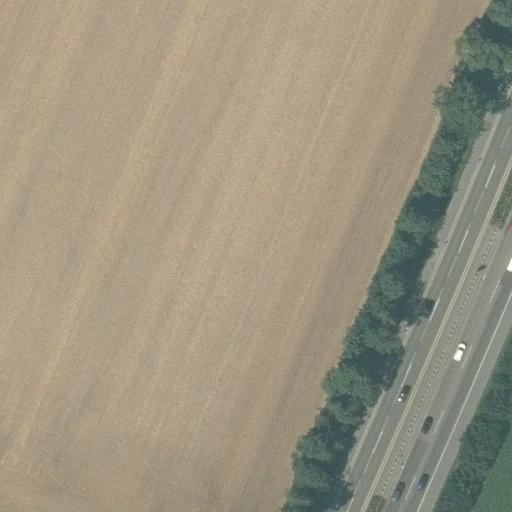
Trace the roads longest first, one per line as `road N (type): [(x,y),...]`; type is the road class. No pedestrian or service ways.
road 1 (motorway): [(511,129),(346,511)]
road 2 (motorway): [(398,511),(511,253)]
